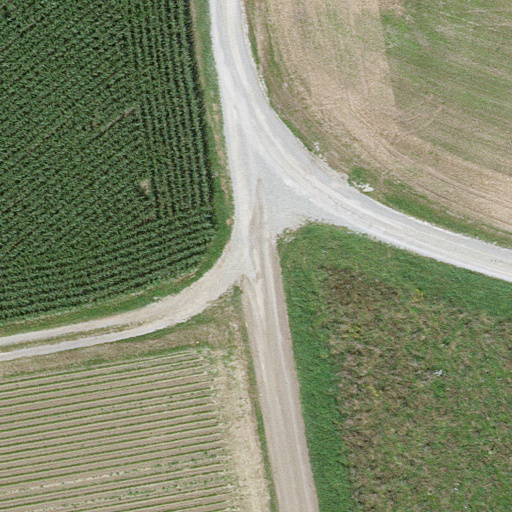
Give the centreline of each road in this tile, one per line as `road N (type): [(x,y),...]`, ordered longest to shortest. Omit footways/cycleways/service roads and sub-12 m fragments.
road 1 (track): [(302,511),(228,0)]
road 2 (track): [(232,44),(261,122),(294,167),(334,201),(403,235),(511,266)]
road 3 (track): [(334,201),(293,208),(256,233),(214,286),(156,319),(0,350)]
